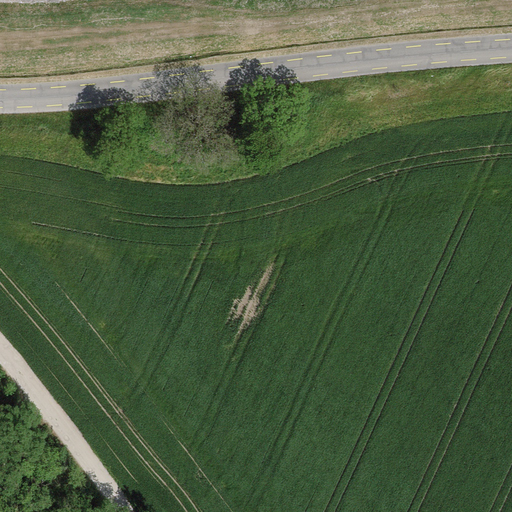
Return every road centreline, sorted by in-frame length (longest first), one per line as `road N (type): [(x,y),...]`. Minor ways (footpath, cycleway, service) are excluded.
road 1 (unclassified): [(0,99),(511,48)]
road 2 (track): [(0,354),(128,511)]
